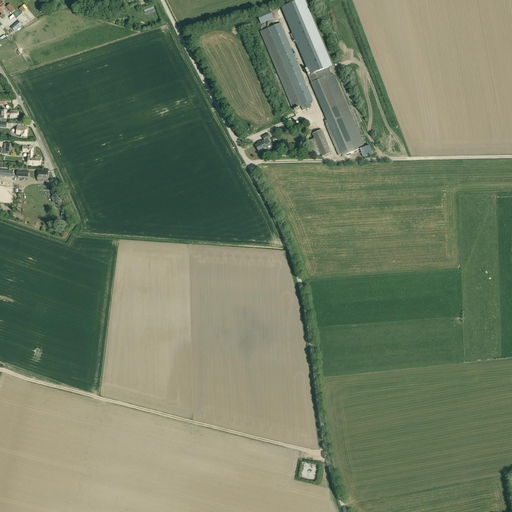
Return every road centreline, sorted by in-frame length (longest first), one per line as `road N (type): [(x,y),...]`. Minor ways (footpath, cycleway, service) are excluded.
road 1 (unclassified): [(344,511),(326,458),(294,258),(162,0)]
road 2 (unknown): [(511,157),(247,163)]
road 3 (unclassified): [(55,179),(0,70)]
